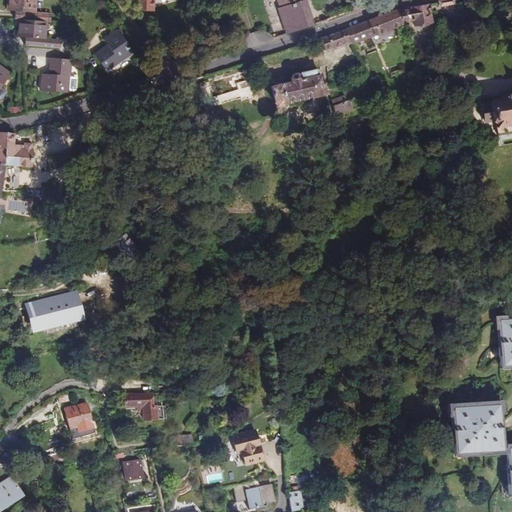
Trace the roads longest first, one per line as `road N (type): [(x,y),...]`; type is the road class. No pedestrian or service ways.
road 1 (residential): [(409,0),(0,126)]
road 2 (residential): [(0,441),(22,409),(66,383),(151,390)]
